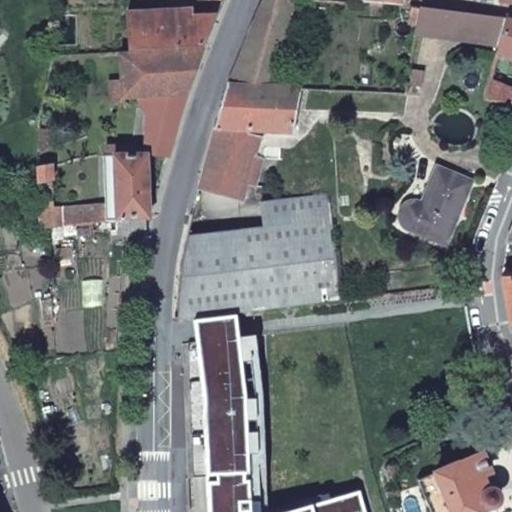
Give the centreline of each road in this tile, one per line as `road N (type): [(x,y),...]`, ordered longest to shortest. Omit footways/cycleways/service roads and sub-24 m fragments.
road 1 (secondary): [(244,0),(201,101),(159,256),(153,511)]
road 2 (residential): [(511,372),(498,337),(492,238),(511,185)]
road 3 (residential): [(0,395),(32,511)]
